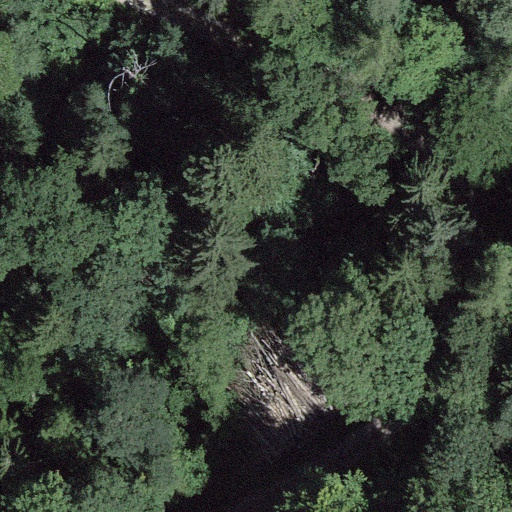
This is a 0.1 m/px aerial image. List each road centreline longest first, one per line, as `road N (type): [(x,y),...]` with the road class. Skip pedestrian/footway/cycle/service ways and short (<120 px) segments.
road 1 (track): [(232,511),(423,385),(470,228),(439,145),(280,52),(166,0)]
road 2 (track): [(470,228),(0,284)]
